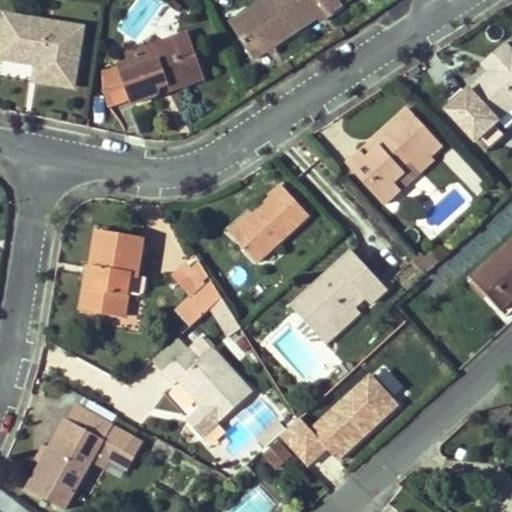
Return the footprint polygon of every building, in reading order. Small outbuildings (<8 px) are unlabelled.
[(132,39),(163,5),(157,0),(137,0),(116,24),(132,39)] [(326,15),(329,20),(345,10),(337,0),(270,0),(232,26),(256,61),(269,53),(275,49),(319,20),(326,15)] [(337,0),(345,10),(351,5),(347,0),(337,0)] [(319,20),(323,25),(329,20),(326,15),(319,20)] [(60,74),(73,76),(79,40),(49,34),(50,23),(4,16),(0,40),(0,57),(37,63),(34,81),(58,84),(60,74)] [(49,34),(79,40),(81,28),(50,23),(49,34)] [(181,60),(194,54),(187,36),(154,50),(157,57),(176,50),(181,60)] [(488,61),(495,68),(489,73),(456,105),(484,135),(511,109),(511,52),(505,45),(488,61)] [(275,49),(269,53),(273,58),(278,54),(275,49)] [(176,50),(157,57),(154,50),(130,59),(133,66),(122,71),(138,113),(156,105),(160,102),(161,93),(203,76),(194,54),(181,60),(176,50)] [(0,70),(29,76),(31,66),(0,60),(0,70)] [(488,61),(482,66),(489,73),(495,68),(488,61)] [(60,74),(58,84),(72,86),(73,76),(60,74)] [(449,112),(477,142),(484,135),(456,105),(449,112)] [(411,164),(415,168),(427,156),(423,151),(434,140),(406,110),(372,142),(379,148),(372,154),(366,147),(346,166),(382,206),(399,190),(392,182),(411,164)] [(484,135),(477,142),(489,154),(507,136),(496,125),(484,135)] [(423,151),(427,156),(438,146),(434,140),(423,151)] [(379,148),(372,142),(366,147),(372,154),(379,148)] [(399,190),(432,160),(427,156),(415,168),(411,164),(392,182),(399,190)] [(308,215),(281,186),(254,214),(231,236),(256,264),(308,215)] [(231,236),(254,214),(249,209),(226,231),(231,236)] [(145,242),(96,235),(90,271),(96,272),(89,312),(124,319),(132,278),(138,278),(145,242)] [(511,243),(472,280),(500,311),(511,300),(511,243)] [(337,326),(356,310),(365,301),(371,307),(389,290),(353,252),(293,308),(320,337),(334,324),(337,326)] [(411,262),(425,276),(439,263),(432,256),(426,261),(419,254),(411,262)] [(88,271),(81,311),(89,312),(96,272),(90,271),(88,271)] [(190,309),(200,321),(211,310),(223,300),(214,287),(190,309)] [(230,343),(243,333),(241,331),(223,300),(211,310),(230,343)] [(177,316),(190,330),(200,321),(190,309),(188,306),(177,316)] [(329,347),(362,316),(356,310),(337,326),(334,324),(320,337),(329,347)] [(209,435),(254,395),(204,340),(165,375),(176,388),(182,382),(208,412),(197,422),(209,435)] [(106,441),(114,426),(90,414),(82,427),(106,441)] [(64,417),(24,489),(66,511),(94,462),(103,446),(128,461),(139,441),(114,426),(106,441),(82,427),(64,417)] [(260,442),(267,449),(286,432),(279,425),(260,442)] [(103,446),(94,462),(107,469),(112,460),(128,469),(143,443),(139,441),(128,461),(103,446)] [(267,454),(280,468),(291,456),(279,442),(267,454)]
